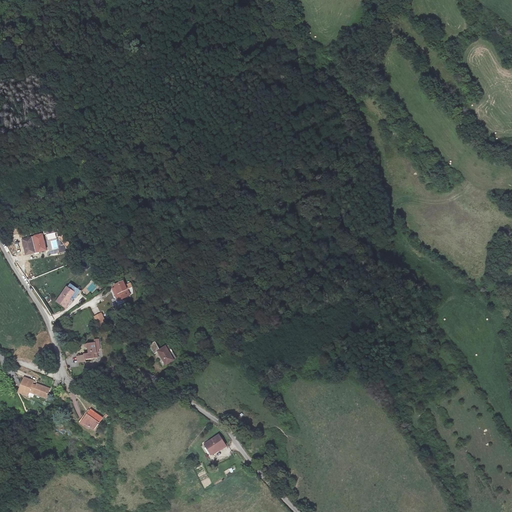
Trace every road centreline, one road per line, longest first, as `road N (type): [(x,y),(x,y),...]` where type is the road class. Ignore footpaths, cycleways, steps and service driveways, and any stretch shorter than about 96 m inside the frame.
road 1 (unclassified): [(70,383),(102,369),(185,395),(297,511)]
road 2 (unclassified): [(0,241),(39,301),(70,383)]
